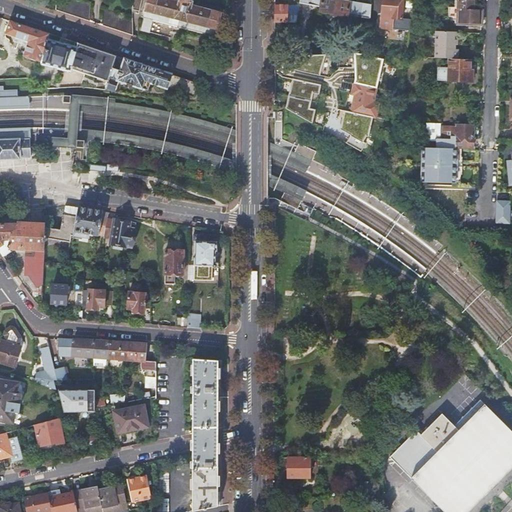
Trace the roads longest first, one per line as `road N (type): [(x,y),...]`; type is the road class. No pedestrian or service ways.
road 1 (unclassified): [(246,340),(50,326),(31,316),(1,272)]
road 2 (residential): [(250,101),(230,84),(0,4)]
road 3 (tertiary): [(250,220),(0,176)]
road 4 (residential): [(0,483),(247,433)]
road 5 (secondary): [(246,340),(250,220)]
